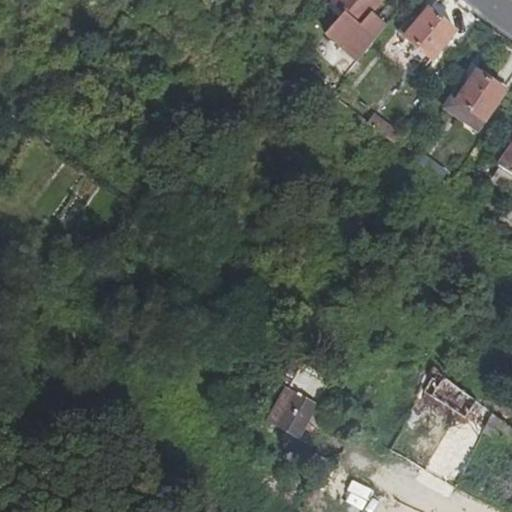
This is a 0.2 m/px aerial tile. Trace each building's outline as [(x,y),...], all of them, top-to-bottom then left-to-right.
[(325,37),(355,64),(384,29),(369,16),(382,0),(335,0),(332,4),(344,15),(325,37)] [(430,61),(454,34),(428,12),(413,29),(409,34),(405,39),(430,61)] [(408,24),(403,30),(409,34),(413,29),(408,24)] [(483,123),(504,94),(475,74),(455,104),(483,123)] [(381,122),(374,130),(393,145),(399,136),(381,122)] [(511,176),(511,148),(499,168),(511,176)] [(416,163),(440,181),(445,175),(421,156),(416,163)] [(293,391),(319,406),(331,386),(292,364),(280,382),(291,389),(293,391)] [(238,379),(248,385),(257,373),(246,367),(238,379)] [(444,378),(431,367),(421,387),(462,421),(476,403),(444,378)] [(257,373),(248,385),(280,403),(274,413),(279,416),(275,422),(299,437),(315,414),(319,406),(293,391),(291,389),(280,382),(278,386),(257,373)] [(462,421),(421,387),(415,398),(461,422),(462,421)] [(501,424),(491,415),(482,432),(493,438),(496,432),(501,424)] [(511,432),(501,424),(496,432),(511,445),(511,432)] [(323,490),(337,470),(338,468),(321,458),(307,481),(323,490)]
